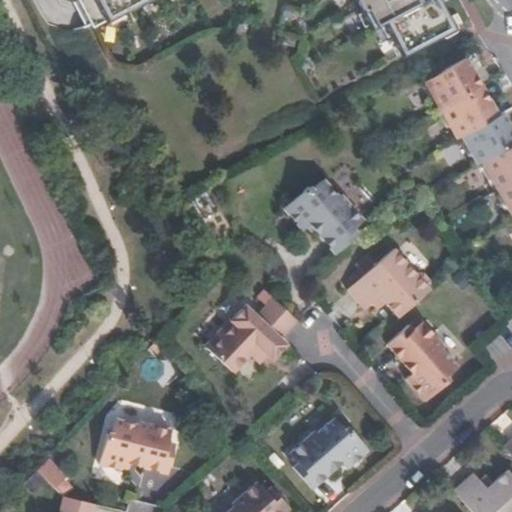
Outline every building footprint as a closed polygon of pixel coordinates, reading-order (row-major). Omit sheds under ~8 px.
[(82,0),(88,12),(111,0),(359,0),(371,22),(387,14),(404,49),(453,23),(440,0),(82,0)] [(387,14),(384,16),(402,50),(404,49),(387,14)] [(424,74),(441,103),(481,80),(464,51),(424,74)] [(441,103),(457,131),(462,129),(498,108),(481,80),(441,103)] [(498,108),(462,129),(478,157),(482,155),(511,137),(511,123),(502,106),(498,108)] [(511,137),(482,155),(498,183),(511,174),(511,137)] [(304,224),(311,218),(336,247),(358,228),(354,223),(363,214),(341,189),(339,191),(323,174),(312,184),(309,180),(285,202),(304,224)] [(511,174),(498,183),(511,207),(511,174)] [(399,311),(431,283),(395,242),(348,284),(366,303),(381,290),(386,296),(399,311)] [(381,290),(375,295),(380,301),(386,296),(381,290)] [(297,314),(275,293),(258,311),(246,300),(207,341),(233,367),(250,348),(255,353),(263,344),(268,348),(273,353),(287,339),(281,332),(297,314)] [(410,318),(388,338),(413,367),(407,372),(426,394),(450,373),(447,369),(459,359),(443,342),(446,340),(424,315),(414,323),(410,318)] [(255,353),(259,357),(268,348),(263,344),(255,353)] [(295,462),(314,484),(343,458),(349,464),(370,445),(349,421),(346,424),(336,413),(318,428),(316,426),(291,448),(300,457),(295,462)] [(128,467),(130,459),(168,469),(175,440),(169,439),(172,426),(139,418),(138,421),(116,415),(112,430),(107,429),(100,460),(128,467)] [(51,490),(65,480),(50,458),(36,467),(51,490)] [(281,511),(292,503),(272,481),(267,486),(259,476),(234,499),(236,501),(223,511),(281,511)] [(479,478),(461,494),(475,511),(511,511),(511,478),(500,489),(493,494),(487,488),(479,478)] [(494,482),(487,488),(493,494),(500,489),(494,482)] [(93,511),(97,500),(66,493),(61,511),(93,511)]
